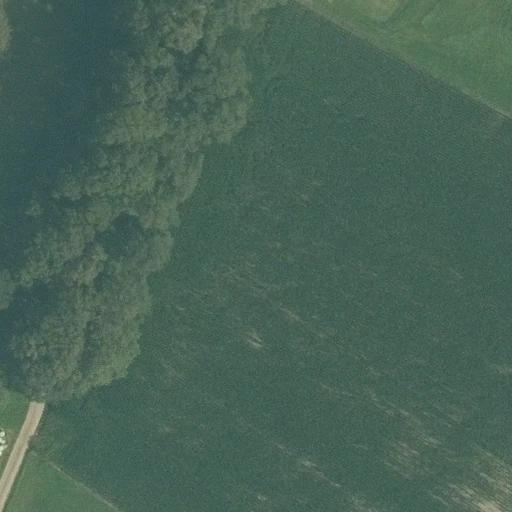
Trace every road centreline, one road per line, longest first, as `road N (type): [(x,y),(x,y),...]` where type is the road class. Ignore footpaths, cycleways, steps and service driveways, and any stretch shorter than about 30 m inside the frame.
road 1 (unclassified): [(0,310),(111,178),(173,73),(202,0)]
road 2 (track): [(511,107),(325,0)]
road 3 (unclassified): [(0,339),(29,367),(36,391),(0,494)]
